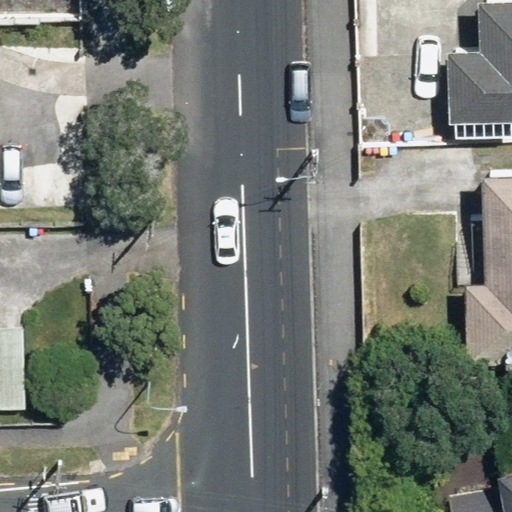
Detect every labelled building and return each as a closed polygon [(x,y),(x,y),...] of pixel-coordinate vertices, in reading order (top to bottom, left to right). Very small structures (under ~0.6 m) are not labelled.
[(511,113),(511,0),(479,0),(480,37),(450,37),(450,113),(511,113)] [(511,159),(486,159),(487,278),(469,278),(469,350),(511,349),(511,159)] [(28,321),(0,321),(0,405),(29,405),(28,321)] [(511,401),(495,404),(511,497),(511,401)] [(507,511),(501,474),(446,483),(450,511),(507,511)]
